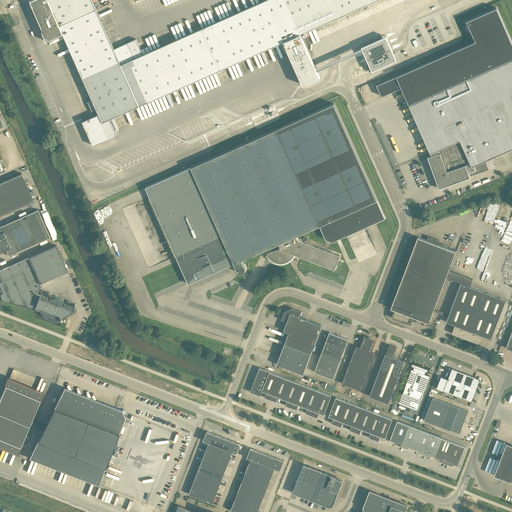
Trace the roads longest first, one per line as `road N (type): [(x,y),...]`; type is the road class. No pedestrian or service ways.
road 1 (residential): [(371,322),(406,223),(349,91)]
road 2 (residential): [(222,418),(0,332)]
road 3 (residential): [(222,418),(272,296),(297,294),(371,322)]
road 4 (residential): [(424,497),(448,503),(458,495),(505,373)]
road 5 (residential): [(222,418),(359,471)]
road 6 (residential): [(371,322),(505,373)]
